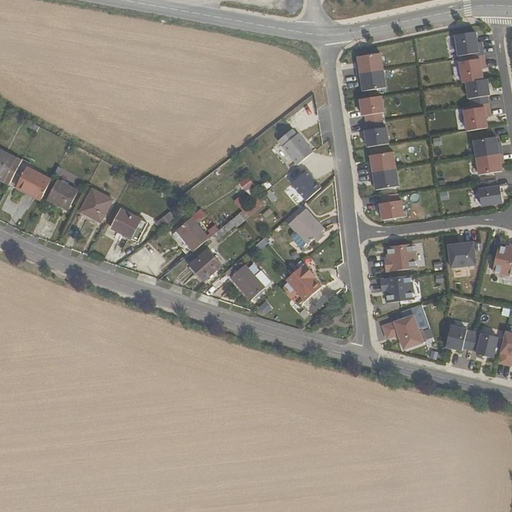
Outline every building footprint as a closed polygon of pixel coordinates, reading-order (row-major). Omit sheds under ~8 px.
[(477,31),(457,34),(460,55),(471,54),(471,57),(485,54),(484,46),(480,46),(477,31)] [(359,74),(385,70),(382,52),(359,56),(361,65),(358,66),(359,74)] [(485,54),(471,57),(472,60),(461,61),(465,82),(468,82),(485,79),(482,64),(487,63),(485,54)] [(365,90),(387,87),(385,70),(359,74),(360,82),(364,81),(365,90)] [(489,79),(485,79),(468,82),(470,98),(473,98),(474,105),(490,103),(489,95),(492,95),(489,79)] [(368,122),(384,119),(382,112),(385,112),(383,95),(361,99),(364,115),(367,114),(368,122)] [(491,111),(490,103),(474,105),(475,108),(466,110),(469,131),(489,127),(487,112),(491,111)] [(369,146),(390,143),(388,127),(385,127),(384,119),(368,122),(369,129),(366,130),(369,146)] [(29,129),(35,133),(39,126),(33,123),(29,129)] [(293,129),(278,140),(283,146),(283,147),(298,165),(314,152),(298,134),(297,134),(293,129)] [(504,153),(502,145),(499,146),(498,136),(475,140),(478,157),(504,153)] [(0,149),(0,177),(10,182),(21,160),(0,149)] [(372,172),(397,168),(395,151),(372,154),(374,164),(371,164),(372,172)] [(505,161),(504,153),(478,157),(480,174),(503,171),(502,162),(505,161)] [(51,180),(26,168),(22,175),(25,176),(20,186),(42,197),(51,180)] [(378,189),(400,185),(397,168),(372,172),(373,180),(376,180),(378,189)] [(20,186),(25,176),(22,175),(16,186),(41,199),(42,197),(20,186)] [(248,175),(240,183),(248,192),(257,184),(248,175)] [(69,210),(78,190),(58,179),(48,199),(69,210)] [(499,186),(498,179),(482,181),(483,189),(480,189),(483,205),(504,202),(501,186),(499,186)] [(258,188),(263,193),(268,188),(264,183),(258,188)] [(92,190),(81,212),(101,222),(112,200),(92,190)] [(447,192),(438,193),(440,201),(448,199),(447,192)] [(265,193),(214,235),(218,240),(236,225),(238,227),(270,199),(265,193)] [(399,193),(383,195),(384,203),(381,203),(384,220),(405,216),(403,200),(400,200),(399,193)] [(141,219),(122,209),(112,228),(132,237),(141,219)] [(324,231),(306,211),(290,225),(309,246),(324,231)] [(168,215),(156,224),(162,231),(173,221),(168,215)] [(194,251),(210,238),(193,218),(177,230),(178,231),(174,234),(184,246),(188,243),(194,251)] [(257,245),(260,249),(268,242),(265,238),(257,245)] [(474,241),(449,244),(452,266),(477,263),(474,241)] [(147,242),(134,255),(154,274),(167,260),(147,242)] [(387,271),(417,267),(414,243),(389,246),(390,258),(386,258),(387,271)] [(498,245),(493,270),(511,274),(511,243),(510,247),(498,245)] [(222,265),(209,250),(190,266),(203,281),(222,265)] [(249,289),(255,296),(276,278),(265,266),(259,272),(249,261),(235,273),(245,285),(249,289)] [(441,269),(441,261),(433,262),(434,270),(441,269)] [(322,287),(310,273),(312,272),(305,264),(295,273),(287,280),(306,301),(306,298),(311,297),(322,287)] [(389,302),(415,299),(412,274),(381,278),(383,290),(387,290),(389,302)] [(268,300),(261,307),(267,314),(275,307),(268,300)] [(401,334),(406,348),(428,341),(424,329),(421,330),(416,314),(385,325),(389,337),(401,334)] [(463,348),(471,349),(475,334),(467,332),(468,329),(452,326),(447,346),(463,350),(463,348)] [(511,363),(511,332),(506,331),(499,362),(511,365),(511,363)] [(478,354),(494,358),(499,337),(483,333),(482,335),(475,334),(471,349),(478,351),(478,354)]
